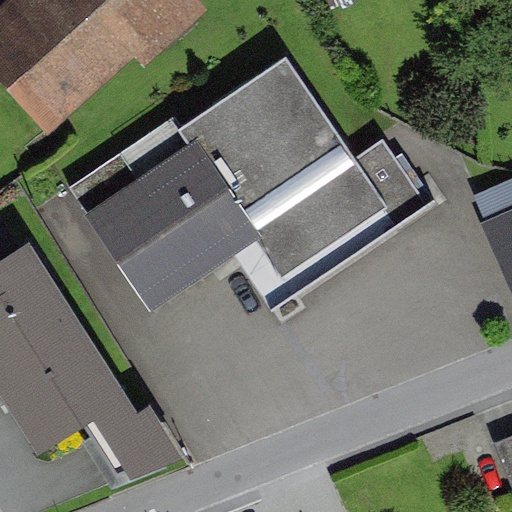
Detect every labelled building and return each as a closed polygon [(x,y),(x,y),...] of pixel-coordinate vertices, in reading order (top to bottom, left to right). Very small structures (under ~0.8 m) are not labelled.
[(213,10),(203,0),(7,0),(0,6),(0,76),(50,135),(138,57),(149,67),(213,10)] [(353,0),(332,0),(336,9),(353,0)] [(389,139),(359,159),(288,56),(181,129),(175,120),(76,187),(91,209),(85,213),(152,311),(238,253),(278,312),(435,206),(389,139)] [(511,178),(479,187),(484,209),(511,201),(511,178)] [(511,211),(486,222),(511,281),(511,211)] [(24,243),(0,258),(0,390),(42,457),(96,419),(134,479),(185,460),(149,404),(135,413),(128,398),(24,243)]
